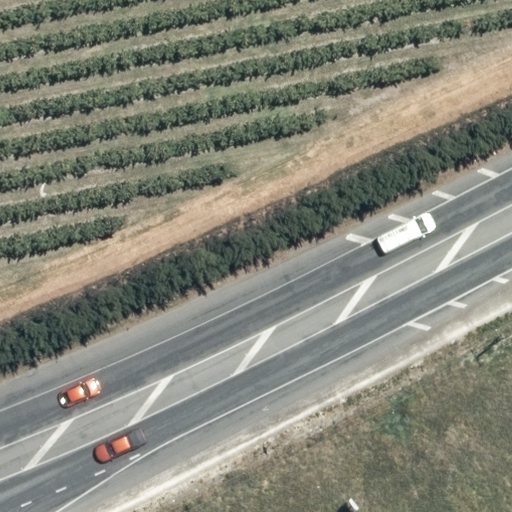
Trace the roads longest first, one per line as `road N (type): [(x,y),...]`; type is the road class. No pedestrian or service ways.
road 1 (primary): [(0,419),(350,271),(511,186)]
road 2 (primary): [(511,255),(81,468)]
